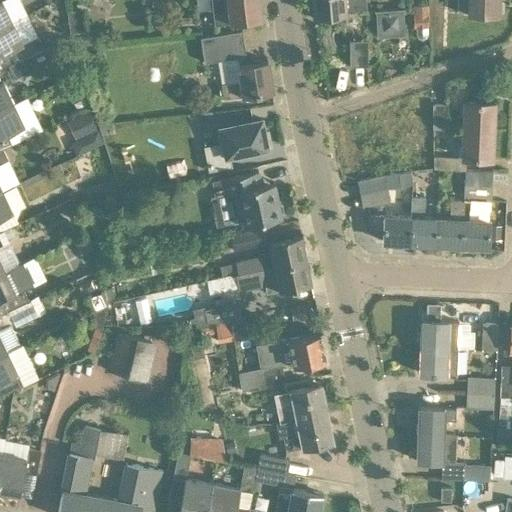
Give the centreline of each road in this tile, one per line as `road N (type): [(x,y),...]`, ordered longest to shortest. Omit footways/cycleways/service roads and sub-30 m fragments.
road 1 (residential): [(385,511),(336,278)]
road 2 (residential): [(511,53),(304,122)]
road 3 (residential): [(336,278),(511,285)]
road 4 (residential): [(336,278),(304,122)]
road 5 (residential): [(304,122),(287,0)]
